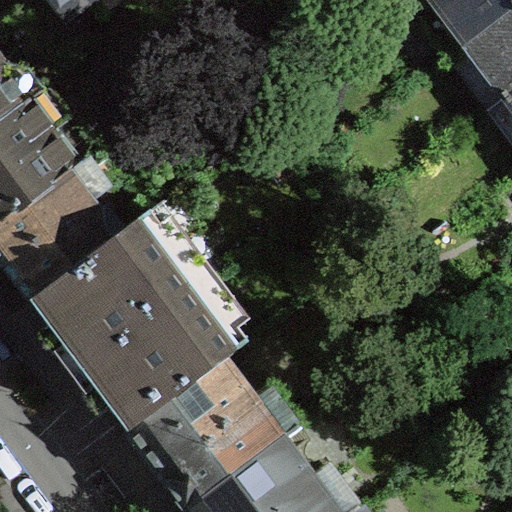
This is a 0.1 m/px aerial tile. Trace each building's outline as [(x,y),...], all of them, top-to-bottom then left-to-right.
[(53,0),(66,18),(89,0),(53,0)] [(511,0),(433,0),(466,44),(511,9),(511,0)] [(511,91),(511,9),(466,44),(506,96),(511,91)] [(0,61),(0,121),(22,105),(0,75),(0,67),(1,63),(0,61)] [(0,222),(69,170),(79,163),(30,99),(22,105),(0,121),(0,222)] [(0,257),(3,261),(31,299),(123,230),(107,208),(101,213),(69,170),(0,222),(0,257)] [(31,299),(127,427),(223,355),(247,337),(151,209),(123,230),(31,299)] [(187,508),(283,435),(223,355),(127,427),(187,508)] [(187,508),(189,511),(341,511),(315,475),(284,434),(283,435),(187,508)]
